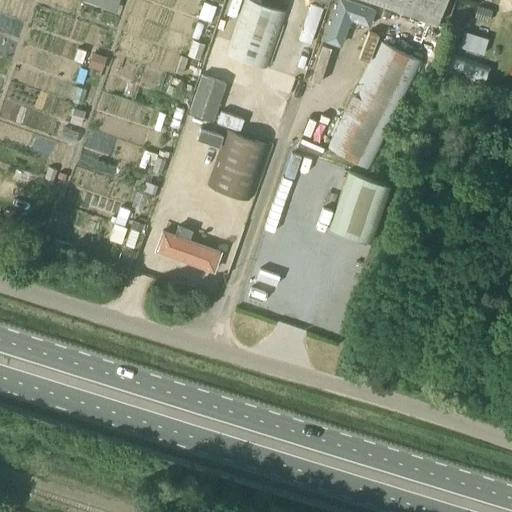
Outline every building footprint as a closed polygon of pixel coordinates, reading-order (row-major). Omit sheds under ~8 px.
[(286,11),(253,0),(242,0),(226,53),(268,67),(286,11)] [(354,0),(337,0),(323,39),(340,46),(350,20),(369,27),(376,8),(354,0)] [(370,0),(437,23),(445,0),(370,0)] [(464,30),(460,46),(484,52),(488,37),(464,30)] [(422,63),(379,42),(327,148),(371,169),(422,63)] [(489,66),(451,53),(443,74),(482,87),(489,66)] [(213,120),(226,82),(201,74),(188,111),(213,120)] [(269,144),(226,130),(208,186),(250,200),(269,144)] [(293,152),(274,210),(369,242),(388,184),(293,152)] [(161,229),(153,250),(213,272),(221,251),(188,240),(192,230),(176,224),(173,234),(161,229)]
